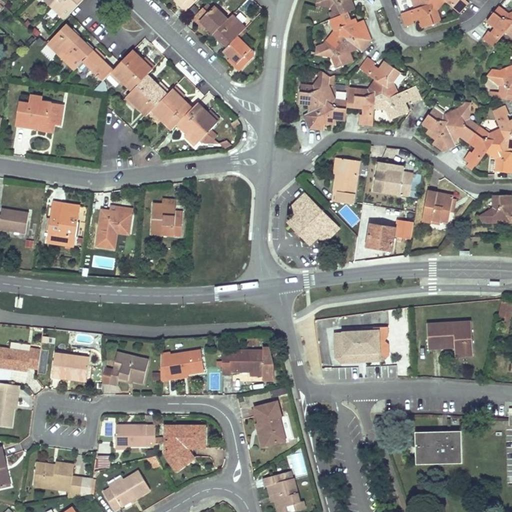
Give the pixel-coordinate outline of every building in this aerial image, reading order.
[(83,1),(82,0),(57,0),(51,6),(65,20),(83,1)] [(197,0),(177,0),(183,5),(181,7),(186,12),(197,0)] [(317,0),(317,3),(333,5),(335,12),(337,11),(339,16),(348,13),(356,9),(352,0),(351,0),(317,0)] [(443,0),(429,0),(429,5),(418,9),(415,10),(409,12),(401,15),(405,27),(413,25),(415,24),(414,21),(413,18),(418,17),(420,19),(423,29),(440,22),(438,17),(439,17),(438,11),(446,2),(443,0)] [(415,0),(410,0),(412,0),(415,10),(418,9),(415,0)] [(415,0),(418,9),(429,5),(429,0),(415,0)] [(443,0),(446,2),(460,14),(469,4),(464,0),(459,0),(457,2),(454,0),(443,0)] [(201,22),(204,25),(207,28),(214,35),(228,20),(215,7),(212,10),(207,5),(193,19),(199,24),(201,22)] [(485,36),(482,39),(494,48),(504,33),(511,25),(511,24),(511,12),(509,14),(504,9),(502,10),(498,7),(487,22),(495,28),(497,30),(494,35),(491,33),(488,31),(485,36)] [(351,21),(348,13),(339,16),(331,19),(333,25),(332,25),(334,31),(327,41),(335,47),(342,44),(344,36),(346,35),(352,40),(357,38),(371,40),(367,30),(367,27),(360,30),(357,23),(352,25),(351,21)] [(214,35),(228,48),(239,37),(246,29),(233,15),(228,20),(214,35)] [(204,25),(201,22),(199,24),(205,30),(207,28),(204,25)] [(48,44),(62,57),(81,38),(67,25),(48,44)] [(372,41),(371,40),(357,38),(352,40),(346,35),(344,36),(342,44),(335,47),(327,41),(325,43),(321,45),(320,51),(316,51),(315,55),(331,58),(334,64),(337,72),(345,72),(342,66),(354,62),(351,52),(349,49),(356,47),(359,49),(363,52),(366,48),(372,41)] [(254,52),(239,37),(228,48),(224,52),(231,59),(237,65),(235,67),(240,72),(254,58),(254,52)] [(81,65),(84,62),(94,51),(81,38),(62,57),(69,64),(75,71),(81,65)] [(104,61),(107,58),(97,48),(94,51),(104,61)] [(123,61),(143,81),(148,76),(153,70),(143,60),(134,50),(123,61)] [(110,75),(112,72),(114,71),(104,61),(94,51),(84,62),(90,68),(103,82),(110,75)] [(156,67),(146,58),(143,60),(153,70),(156,67)] [(360,69),(375,80),(383,87),(383,95),(389,99),(398,94),(394,83),(398,78),(397,77),(400,73),(385,63),(379,70),(377,73),(372,69),(374,65),(376,64),(368,58),(360,69)] [(138,86),(143,81),(123,61),(114,71),(112,72),(122,82),(132,92),(138,86)] [(84,62),(81,65),(87,71),(90,68),(84,62)] [(511,66),(503,69),(508,79),(511,79),(511,66)] [(511,79),(508,79),(503,69),(500,71),(497,70),(493,75),(490,72),(487,76),(500,86),(499,93),(500,94),(500,98),(511,99),(511,79)] [(112,72),(110,75),(119,85),(122,82),(112,72)] [(320,101),(321,93),(330,89),(329,84),(329,82),(324,78),(327,75),(323,72),(320,76),(320,77),(313,86),(306,85),(306,86),(301,85),(299,103),(309,104),(312,105),(312,112),(308,114),(303,116),(309,129),(319,115),(319,112),(326,108),(326,107),(326,106),(320,101)] [(157,105),(163,100),(168,95),(158,86),(148,76),(143,81),(138,86),(157,105)] [(359,125),(372,126),(374,108),(375,97),(383,95),(383,87),(375,80),(368,90),(361,89),(361,91),(349,89),(348,96),(347,103),(347,107),(363,109),(367,110),(366,116),(363,115),(360,115),(359,125)] [(168,95),(171,92),(161,82),(158,86),(168,95)] [(157,105),(138,86),(132,92),(127,97),(137,107),(147,116),(149,114),(152,111),(157,105)] [(173,89),(183,99),(186,96),(176,86),(173,89)] [(389,99),(383,95),(375,97),(374,108),(386,109),(389,116),(390,115),(392,120),(409,112),(405,104),(403,100),(409,98),(411,101),(412,103),(421,99),(420,97),(415,87),(398,94),(389,99)] [(163,100),(183,119),(188,114),(193,108),(183,99),(173,89),(171,92),(168,95),(163,100)] [(345,121),(347,107),(347,103),(342,102),(342,101),(335,100),(330,89),(321,93),(320,101),(326,106),(326,107),(326,108),(319,112),(319,115),(309,129),(322,131),(324,131),(325,123),(331,124),(332,119),(337,120),(345,121)] [(42,98),(32,96),(31,105),(39,106),(40,101),(41,101),(42,98)] [(125,100),(134,109),(137,107),(127,97),(125,100)] [(163,100),(157,105),(152,111),(162,121),(172,130),(177,125),(183,119),(163,100)] [(28,127),(31,127),(34,128),(36,127),(37,126),(38,122),(55,125),(61,126),(64,105),(41,101),(40,101),(39,106),(31,105),(21,103),(18,122),(28,123),(28,127)] [(193,108),(188,114),(208,134),(218,123),(218,122),(208,113),(198,104),(193,108)] [(460,137),(468,143),(479,128),(475,125),(475,124),(470,120),(471,107),(466,107),(460,106),(458,109),(454,110),(459,120),(454,127),(447,126),(442,132),(449,149),(456,146),(455,144),(453,141),(457,135),(460,137)] [(493,111),(500,128),(504,139),(500,145),(503,152),(511,152),(511,120),(510,121),(507,123),(504,117),(507,116),(510,115),(506,106),(493,111)] [(220,120),(210,110),(208,113),(218,122),(220,120)] [(443,152),(449,149),(442,132),(447,126),(454,127),(459,120),(454,110),(443,115),(438,112),(437,113),(433,110),(422,124),(426,127),(429,129),(433,132),(430,137),(432,138),(435,140),(432,144),(443,152)] [(149,114),(159,123),(162,121),(152,111),(149,114)] [(218,145),(219,145),(208,134),(188,114),(183,119),(177,125),(187,135),(197,144),(202,140),(204,143),(218,145)] [(55,125),(38,122),(37,126),(37,130),(54,133),(55,125)] [(479,128),(468,143),(475,148),(476,148),(478,150),(475,155),(472,153),(470,151),(464,159),(475,168),(486,153),(492,144),(500,145),(504,139),(500,128),(489,133),(484,130),(483,131),(479,128)] [(185,137),(194,147),(197,144),(187,135),(185,137)] [(511,152),(503,152),(500,145),(492,144),(486,153),(496,159),(495,166),(497,166),(496,172),(503,172),(511,173),(511,152)] [(360,162),(342,159),(339,175),(337,174),(334,191),(336,192),(338,192),(337,202),(353,204),(360,162)] [(404,167),(377,163),(377,168),(404,172),(404,167)] [(404,172),(377,168),(373,190),(410,196),(413,173),(404,172)] [(440,224),(440,223),(441,222),(448,223),(451,211),(453,199),(453,196),(428,191),(422,221),(440,224)] [(340,227),(306,193),(292,208),(297,214),(289,222),(311,244),(319,236),(325,242),(340,227)] [(511,201),(511,195),(503,195),(494,196),(493,201),(492,201),(492,208),(478,217),(483,224),(511,223),(511,201)] [(64,205),(59,204),(54,203),(51,218),(49,233),(47,243),(74,247),(79,213),(63,210),(64,205)] [(80,207),(64,205),(63,210),(79,213),(80,207)] [(165,206),(153,205),(152,225),(164,226),(163,236),(182,238),(184,212),(176,211),(176,206),(165,206)] [(132,210),(111,207),(110,212),(132,215),(132,210)] [(0,230),(12,233),(26,234),(29,213),(2,209),(0,216),(0,218),(0,230)] [(129,235),(130,225),(132,215),(110,212),(102,211),(97,246),(115,249),(117,233),(129,235)] [(367,247),(379,249),(392,251),(394,236),(411,239),(414,222),(397,219),(395,228),(371,225),(367,247)] [(164,226),(152,225),(151,235),(163,236),(164,226)] [(508,335),(511,320),(511,313),(511,304),(502,303),(499,318),(506,319),(502,334),(508,335)] [(442,347),(448,347),(455,347),(455,349),(456,353),(473,352),(471,323),(428,326),(429,350),(442,349),(442,347)] [(387,330),(387,327),(362,328),(362,332),(337,333),(337,345),(336,348),(336,357),(342,363),(352,362),(356,357),(358,359),(366,359),(368,357),(373,362),(383,361),(388,354),(388,352),(388,345),(383,340),(387,335),(387,330)] [(0,367),(12,369),(28,371),(28,367),(38,369),(40,350),(31,349),(30,352),(0,348),(0,367)] [(265,372),(265,362),(265,351),(222,350),(222,376),(231,375),(231,372),(251,372),(265,372)] [(205,372),(203,362),(201,351),(171,355),(171,353),(161,354),(161,382),(176,380),(175,376),(188,375),(205,372)] [(143,384),(149,359),(117,352),(115,362),(122,364),(120,371),(113,369),(102,366),(102,383),(117,386),(118,381),(119,378),(133,381),(143,384)] [(60,378),(60,376),(60,374),(86,377),(89,358),(54,353),(51,377),(60,378)] [(0,425),(11,427),(14,409),(17,385),(0,382),(0,425)] [(17,385),(14,409),(18,410),(22,386),(17,385)] [(278,402),(266,405),(255,408),(259,424),(261,423),(266,445),(285,440),(280,418),(282,418),(278,402)] [(261,423),(259,424),(256,425),(261,446),(266,445),(261,423)] [(155,426),(135,426),(115,426),(115,447),(125,447),(155,446),(155,444),(155,439),(155,426)] [(193,449),(199,449),(204,449),(204,426),(165,427),(165,457),(175,472),(185,465),(183,460),(186,457),(187,449),(193,449)] [(417,465),(463,463),(462,432),(416,433),(417,465)] [(193,459),(193,449),(187,449),(186,457),(183,460),(185,465),(193,459)] [(301,451),(288,455),(295,478),(308,474),(301,451)] [(111,468),(111,455),(101,455),(101,468),(111,468)] [(147,458),(154,470),(161,466),(155,456),(147,458)] [(74,465),(55,463),(55,465),(55,468),(36,466),(35,474),(34,483),(69,488),(68,492),(67,499),(80,496),(90,494),(92,479),(72,477),(74,465)] [(6,487),(10,486),(6,467),(2,468),(4,477),(6,487)] [(110,488),(107,490),(104,492),(115,511),(150,490),(139,471),(124,480),(110,488)] [(294,479),(287,481),(280,482),(278,475),(263,479),(265,487),(267,486),(271,485),(275,501),(277,511),(287,511),(286,506),(293,505),(295,511),(305,509),(303,501),(300,502),(294,479)] [(110,488),(124,480),(122,477),(108,485),(110,488)] [(69,488),(34,483),(33,487),(68,492),(69,488)]
